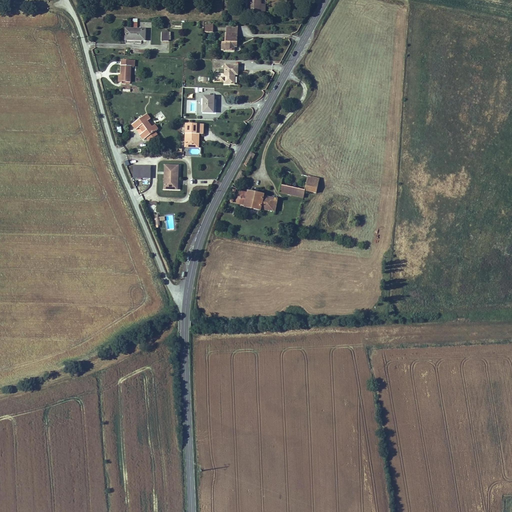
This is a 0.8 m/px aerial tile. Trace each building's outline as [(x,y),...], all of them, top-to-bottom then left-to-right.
[(258,2),(258,0),(247,0),(247,12),(258,13),(258,9),(258,2)] [(223,23),(223,31),(234,31),(234,24),(223,23)] [(121,29),(121,40),(137,40),(140,40),(141,30),(121,29)] [(234,31),(223,31),(222,39),(222,48),(231,48),(231,40),(234,39),(234,31)] [(124,79),(124,87),(132,87),(132,71),(134,71),(135,66),(122,66),(123,79),(124,79)] [(244,66),(231,66),(231,86),(240,86),(241,76),(243,76),(244,66)] [(217,99),(206,98),(206,115),(216,115),(217,99)] [(144,142),(146,140),(155,135),(152,131),(148,124),(150,122),(147,117),(133,126),(136,131),(139,130),(143,136),(140,138),(144,142)] [(188,145),(199,146),(199,136),(202,136),(206,136),(206,126),(189,125),(188,145)] [(157,139),(155,135),(146,140),(150,145),(157,139)] [(199,136),(199,146),(188,145),(188,148),(201,149),(202,136),(199,136)] [(246,159),(249,161),(256,149),(252,147),(246,159)] [(243,164),(231,185),(235,186),(232,192),(231,192),(230,194),(246,198),(246,201),(261,205),(262,202),(276,205),(279,192),(265,190),(266,187),(250,184),(250,186),(240,183),(246,172),(244,170),(246,166),(243,164)] [(129,166),(129,178),(146,179),(146,166),(129,166)] [(179,166),(166,166),(166,191),(178,190),(179,166)] [(285,166),(282,179),(306,184),(307,184),(310,171),(285,166)] [(321,173),(310,171),(307,184),(318,186),(321,173)] [(304,191),(306,184),(282,179),(281,186),(304,191)]
